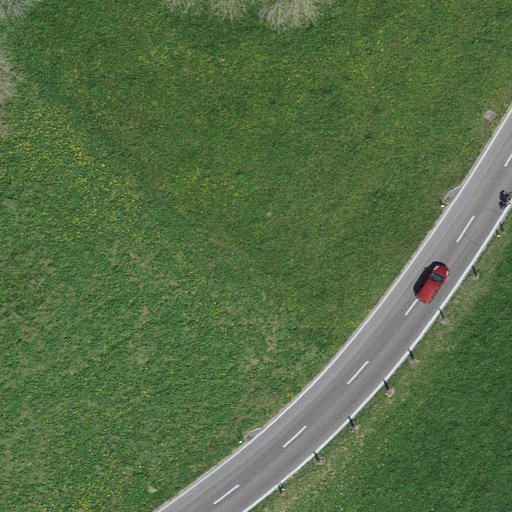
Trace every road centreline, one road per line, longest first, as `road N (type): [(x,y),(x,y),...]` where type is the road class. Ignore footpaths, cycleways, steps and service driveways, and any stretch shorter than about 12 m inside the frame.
road 1 (tertiary): [(217,511),(410,330)]
road 2 (tertiary): [(511,163),(410,330)]
